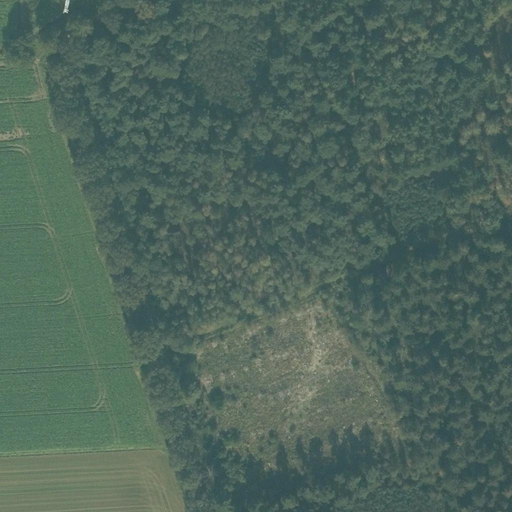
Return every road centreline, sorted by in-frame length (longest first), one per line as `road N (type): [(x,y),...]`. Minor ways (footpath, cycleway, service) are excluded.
road 1 (track): [(161,347),(61,40),(131,0)]
road 2 (track): [(215,511),(161,347)]
